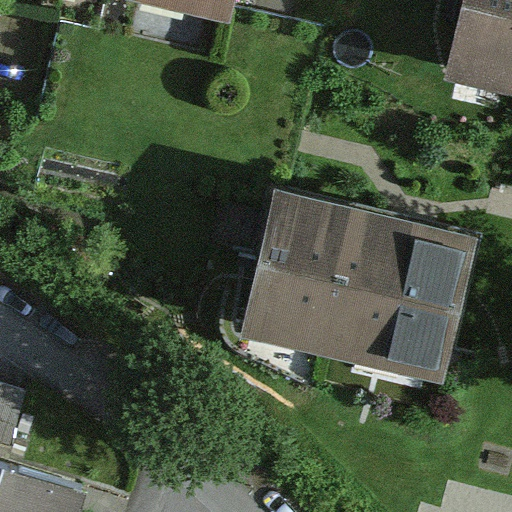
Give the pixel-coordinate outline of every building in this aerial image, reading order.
[(239,0),(139,0),(235,21),(239,0)] [(511,0),(461,0),(445,73),(511,88),(511,0)] [(480,239),(276,193),(244,336),(448,382),(480,239)] [(0,383),(0,442),(10,446),(27,391),(0,383)] [(110,511),(118,488),(0,448),(0,511),(2,511),(110,511)]
